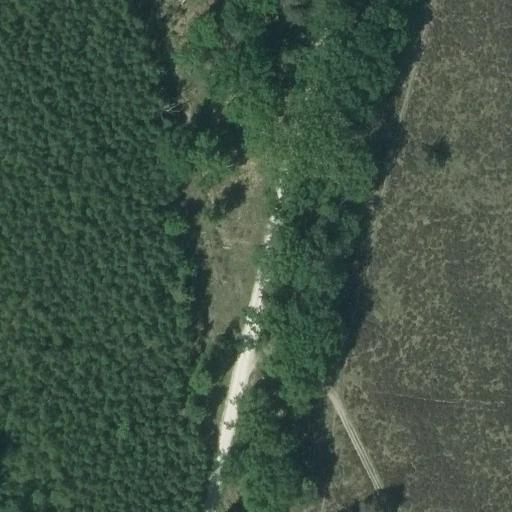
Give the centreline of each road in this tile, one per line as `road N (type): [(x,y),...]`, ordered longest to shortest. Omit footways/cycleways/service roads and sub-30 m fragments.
road 1 (track): [(245,343),(328,0)]
road 2 (track): [(245,343),(316,376),(386,511)]
road 3 (track): [(207,511),(245,343)]
